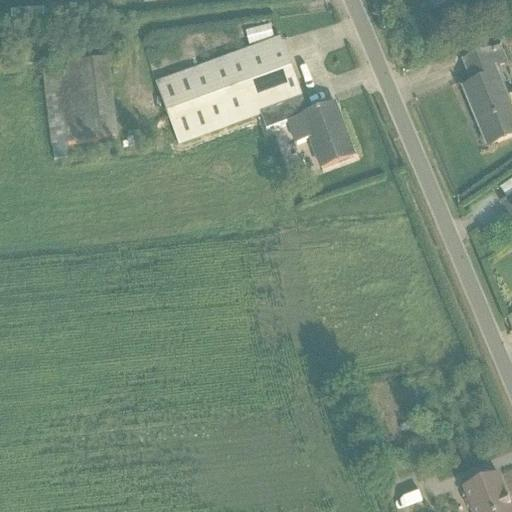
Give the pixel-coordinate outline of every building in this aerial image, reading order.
[(430,0),(439,18),(478,0),(430,0)] [(271,30),(246,36),(250,51),(274,44),(271,30)] [(308,119),(280,44),(157,90),(180,150),(262,120),(267,134),(289,126),(297,148),(308,144),(320,175),(355,162),(335,109),(308,119)] [(487,152),(511,141),(511,100),(508,102),(496,73),(508,68),(502,53),(465,67),(470,82),(474,81),(477,88),(464,94),(487,152)] [(105,65),(57,70),(66,149),(116,144),(105,65)] [(66,149),(57,70),(40,73),(49,152),(66,149)] [(469,511),(511,511),(498,478),(462,495),(469,511)]
